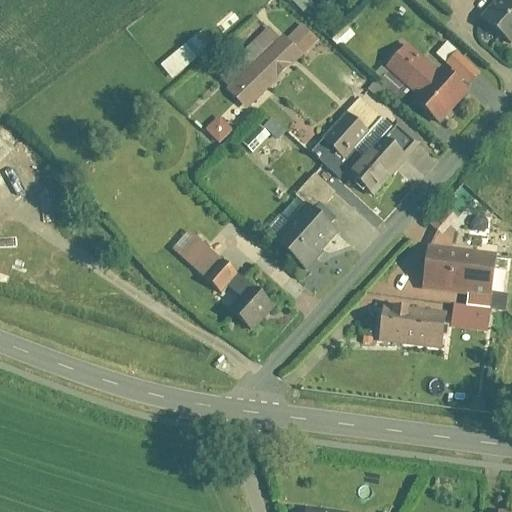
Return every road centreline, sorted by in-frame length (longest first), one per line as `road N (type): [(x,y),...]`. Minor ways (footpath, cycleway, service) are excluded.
road 1 (residential): [(511,93),(261,358),(234,404)]
road 2 (secondary): [(234,404),(511,441)]
road 3 (secondary): [(0,336),(131,384),(234,404)]
